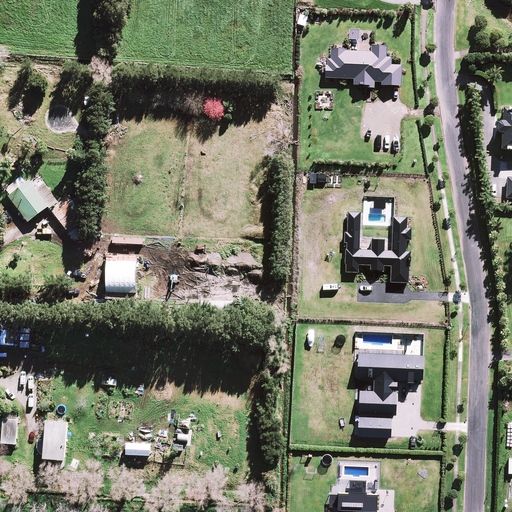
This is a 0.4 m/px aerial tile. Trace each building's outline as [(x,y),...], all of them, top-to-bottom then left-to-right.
[(325,64),(325,77),(354,78),(353,83),(364,84),(364,86),(374,87),(374,80),(381,81),(381,84),(401,85),(401,64),(391,63),(391,56),(386,56),(386,44),(371,44),(371,50),(345,49),(345,47),(331,47),(331,58),(327,57),(327,64),(325,64)] [(511,106),(502,106),(502,118),(500,117),(497,120),(497,127),(499,129),(501,130),(500,146),(511,146),(511,106)] [(59,202),(37,173),(27,181),(22,175),(5,188),(30,223),(50,209),(59,202)] [(235,313),(235,300),(202,299),(202,312),(235,313)] [(115,301),(84,301),(83,309),(115,310),(115,301)] [(69,417),(48,415),(45,465),(66,466),(69,417)] [(19,418),(4,417),(2,441),(17,442),(19,418)] [(16,449),(6,448),(5,455),(16,456),(16,449)] [(335,506),(335,511),(372,511),(373,509),(377,509),(378,491),(367,491),(367,488),(349,487),(349,490),(339,489),(339,493),(330,492),(329,505),(335,506)]
